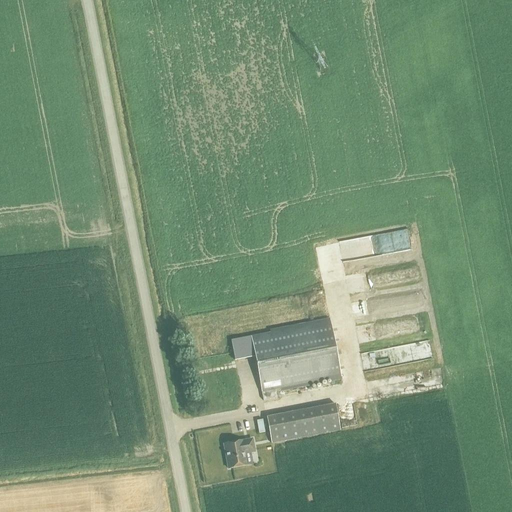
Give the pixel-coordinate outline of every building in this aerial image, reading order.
[(341,241),(343,259),(384,253),(381,235),(341,241)] [(387,317),(389,336),(415,333),(413,315),(387,317)] [(341,377),(330,322),(251,337),(231,341),(235,362),(255,358),(263,401),(277,398),(275,390),(341,377)] [(431,341),(362,352),(365,368),(433,357),(431,341)] [(335,405),(267,418),(271,444),(340,430),(335,405)] [(263,420),(256,422),(259,434),(265,433),(263,420)] [(242,442),(242,441),(224,445),(228,469),(247,466),(244,454),(255,452),(252,440),(242,442)]
